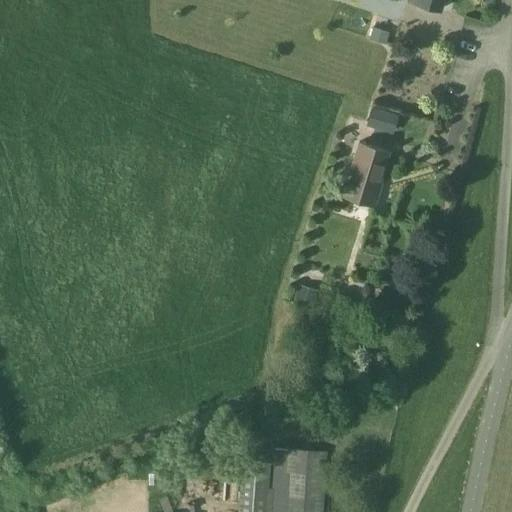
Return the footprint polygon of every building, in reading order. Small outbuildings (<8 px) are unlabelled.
[(448,0),(409,0),(440,10),(442,0),(447,0),(448,0)] [(366,126),(394,131),(397,110),(370,105),(366,126)] [(373,204),(389,151),(359,141),(342,195),(373,204)] [(293,305),(314,310),(319,288),(299,283),(293,305)] [(284,511),(322,511),(326,451),(276,448),(275,463),(274,468),(287,469),(284,511)] [(265,511),(268,486),(269,462),(243,461),(239,511),(265,511)]
